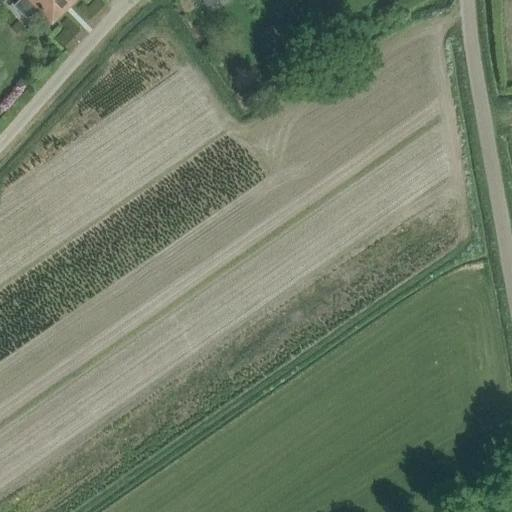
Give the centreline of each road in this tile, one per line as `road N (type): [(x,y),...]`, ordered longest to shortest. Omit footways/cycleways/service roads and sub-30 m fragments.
road 1 (unclassified): [(511,283),(467,0)]
road 2 (unclassified): [(0,148),(139,0)]
